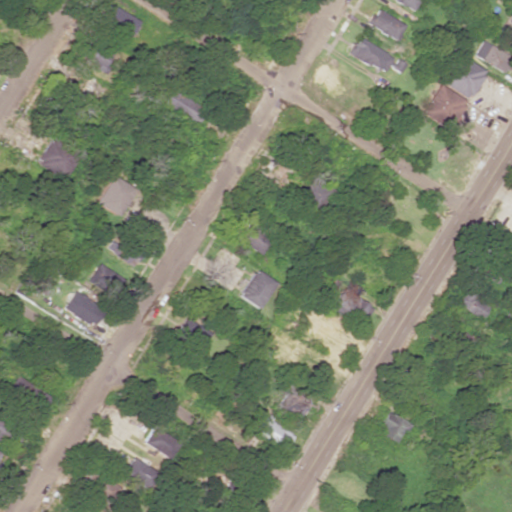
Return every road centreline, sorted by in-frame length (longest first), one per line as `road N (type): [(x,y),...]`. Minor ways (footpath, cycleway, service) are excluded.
road 1 (residential): [(25,511),(334,0)]
road 2 (tertiary): [(283,511),(511,132)]
road 3 (residential): [(464,210),(147,0)]
road 4 (residential): [(297,489),(0,293)]
road 5 (residential): [(0,116),(67,0)]
